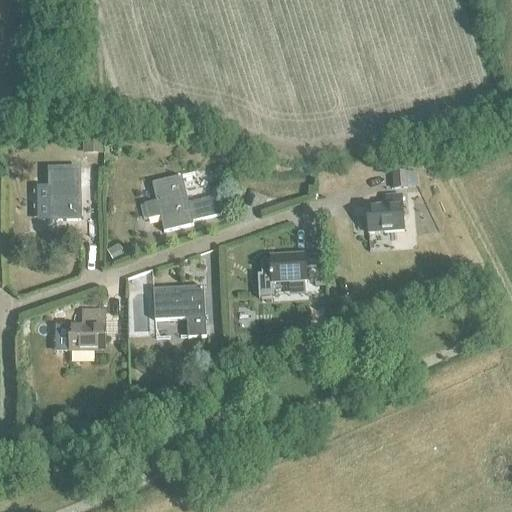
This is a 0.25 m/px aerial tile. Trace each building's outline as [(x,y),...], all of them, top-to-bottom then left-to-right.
[(102,138),(83,138),(83,155),(102,155),(102,138)] [(48,172),(49,223),(79,222),(78,171),(48,172)] [(407,190),(405,173),(392,174),(393,191),(407,190)] [(157,204),(143,207),(147,223),(159,220),(162,235),(192,228),(191,225),(220,218),(216,199),(187,206),(185,199),(186,199),(182,179),(166,183),(152,186),(154,195),(157,204)] [(365,209),(367,236),(402,234),(399,198),(384,199),(385,208),(365,209)] [(116,248),(106,254),(113,267),(124,261),(116,248)] [(260,278),(256,278),(258,300),(271,299),(270,286),(304,284),(303,270),(314,270),(313,257),(269,260),(269,265),(260,265),(260,278)] [(202,290),(152,293),(153,324),(187,322),(188,340),(205,339),(204,321),(202,290)] [(81,329),(69,329),(69,355),(104,355),(104,320),(104,313),(81,313),(81,329)] [(219,360),(204,361),(204,373),(219,372),(219,360)] [(5,445),(0,446),(0,461),(10,458),(5,445)]
